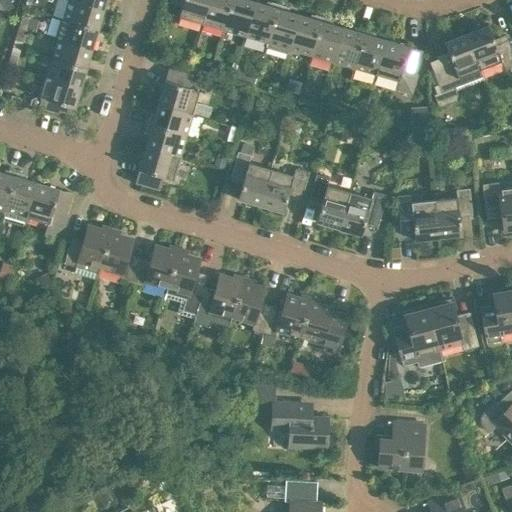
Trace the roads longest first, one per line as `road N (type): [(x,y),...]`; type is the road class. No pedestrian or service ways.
road 1 (residential): [(379,281),(126,204),(99,179),(95,161)]
road 2 (residential): [(379,281),(355,472),(360,506)]
road 3 (residential): [(95,161),(146,0)]
road 4 (residential): [(511,260),(379,281)]
